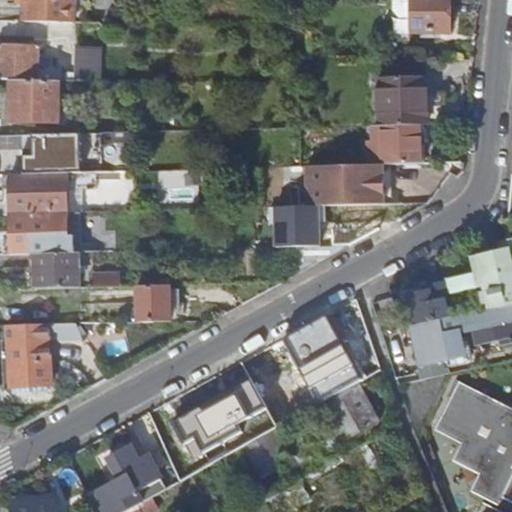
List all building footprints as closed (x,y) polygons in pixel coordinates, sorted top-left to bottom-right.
[(27,0),(27,21),(78,22),(78,0),(27,0)] [(309,13),(309,0),(288,0),(289,13),(309,13)] [(392,0),(393,12),(399,19),(414,19),(414,33),(428,33),(428,38),(434,38),(434,33),(451,34),(452,0),(392,0)] [(0,80),(15,80),(39,81),(42,46),(0,44),(0,50),(0,80)] [(77,81),(102,82),(103,49),(78,48),(77,81)] [(423,125),(442,124),(441,93),(427,93),(426,76),(378,78),(379,126),(423,125)] [(39,81),(15,80),(13,122),(62,124),(64,81),(39,81)] [(425,164),(423,125),(379,126),(376,126),(377,142),(382,142),(382,165),(385,165),(425,164)] [(111,131),(111,143),(139,142),(138,130),(111,131)] [(82,173),(99,173),(99,154),(95,154),(95,150),(94,133),(49,134),(49,152),(63,151),(63,174),(82,173)] [(386,205),(385,165),(382,165),(310,167),(311,207),(386,205)] [(202,171),(161,169),(160,194),(201,195),(202,171)] [(105,173),(105,185),(129,185),(128,177),(128,172),(105,173)] [(105,188),(105,185),(105,173),(99,173),(82,173),(83,189),(105,188)] [(13,216),(53,214),(52,174),(7,175),(8,191),(13,191),(13,216)] [(162,198),(162,206),(199,205),(199,197),(162,198)] [(39,255),(54,255),(53,214),(13,216),(14,239),(5,239),(5,256),(39,255)] [(486,287),(491,310),(511,304),(511,240),(501,243),(503,252),(474,259),(477,274),(472,276),(476,289),(486,287)] [(81,254),(54,255),(39,255),(40,290),(83,289),(81,254)] [(95,288),(122,288),(121,274),(95,275),(95,288)] [(418,326),(452,318),(447,296),(451,295),(448,281),(423,287),(424,292),(407,296),(414,327),(418,326)] [(175,323),(175,286),(142,287),(143,324),(175,323)] [(511,304),(491,310),(452,318),(418,326),(430,380),(449,375),(447,362),(466,357),(460,334),(476,331),(480,344),(502,340),(503,344),(511,342),(511,304)] [(327,402),(364,381),(328,315),(285,340),(322,404),(327,402)] [(34,388),(42,387),(56,387),(53,340),(86,339),(78,327),(81,327),(80,325),(10,326),(14,389),(34,388)] [(252,379),(174,421),(186,442),(196,439),(203,453),(242,433),(237,423),(268,408),(252,379)] [(511,511),(511,409),(455,381),(447,397),(451,399),(435,431),(461,444),(453,462),(479,475),(471,491),(511,511)] [(261,438),(246,446),(263,477),(280,468),(282,471),(292,466),(293,468),(380,422),(360,384),(327,402),(340,427),(337,428),(328,441),(300,456),(292,454),(292,453),(290,454),(288,450),(291,449),(282,433),(284,432),(281,427),(261,438)] [(121,511),(126,511),(143,503),(127,475),(107,486),(121,511)] [(121,511),(107,486),(92,494),(102,511),(121,511)] [(152,498),(143,503),(126,511),(151,511),(158,508),(152,498)] [(15,503),(15,511),(56,511),(56,501),(15,503)]
